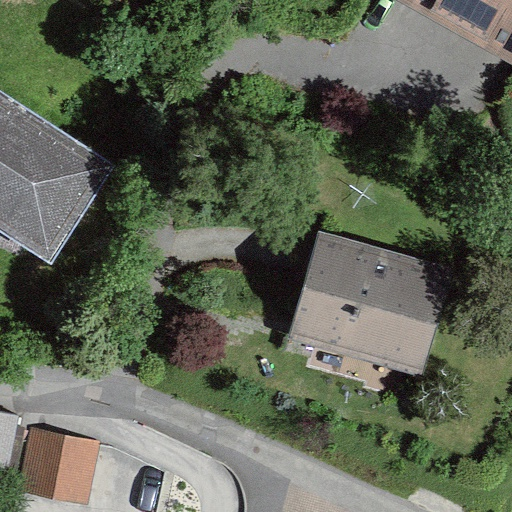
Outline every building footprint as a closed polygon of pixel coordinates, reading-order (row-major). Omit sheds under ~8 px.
[(511,0),(403,0),(511,55),(511,0)] [(0,113),(0,222),(46,252),(97,177),(0,113)] [(443,281),(327,248),(297,353),(414,386),(443,281)] [(25,433),(0,426),(0,473),(14,477),(25,433)] [(96,452),(35,441),(25,495),(85,507),(96,452)]
